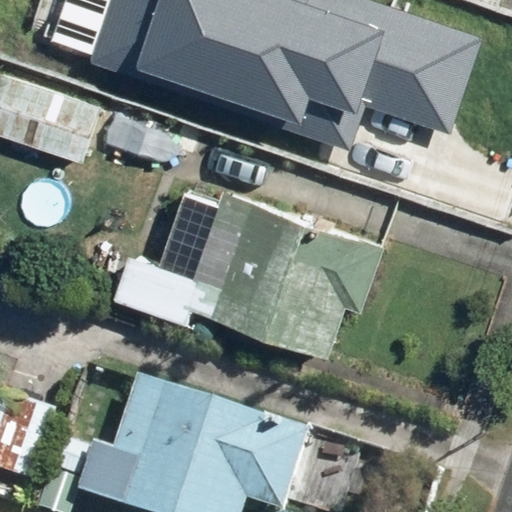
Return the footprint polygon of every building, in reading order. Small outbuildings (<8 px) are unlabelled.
[(55,0),(0,0),(0,39),(37,53),(55,0)] [(461,9),(433,0),(275,0),(274,5),(259,0),(233,0),(214,57),(386,115),(400,73),(436,85),(461,9)] [(110,108),(1,72),(0,75),(0,131),(92,162),(110,108)] [(227,197),(193,186),(167,261),(137,251),(122,294),(195,320),(200,304),(338,351),(354,304),(369,309),(393,241),(231,186),(227,197)] [(289,511),(291,511),(317,431),(147,375),(123,449),(104,442),(87,493),(146,511),(249,511),(253,501),(289,511)]
